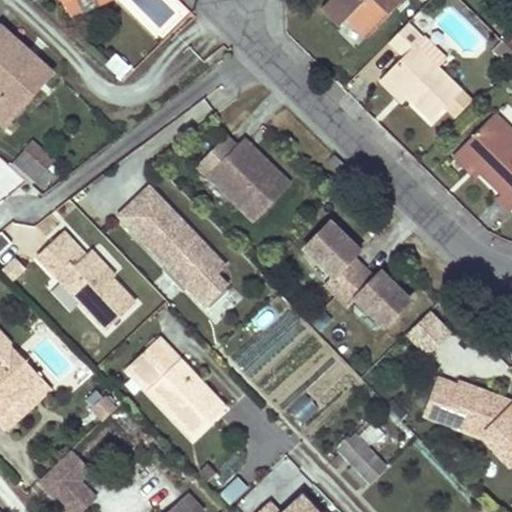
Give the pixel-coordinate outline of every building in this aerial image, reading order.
[(409,0),(339,0),(323,17),(342,36),(360,17),(380,36),(412,2),(409,0)] [(0,91),(4,95),(0,99),(0,119),(6,125),(52,72),(0,27),(0,91)] [(502,44),(511,49),(511,31),(509,30),(502,44)] [(445,69),(409,32),(389,52),(402,66),(385,82),(408,106),(432,130),(445,117),(463,99),(438,74),(445,69)] [(511,60),(501,50),(491,61),(511,81),(511,80),(511,60)] [(117,59),(109,67),(121,79),(130,71),(117,59)] [(408,106),(385,82),(379,88),(402,111),(408,106)] [(475,112),(463,99),(445,117),(458,129),(475,112)] [(511,137),(497,123),(491,129),(511,150),(511,137)] [(511,150),(491,129),(459,162),(481,183),(503,203),(499,207),(511,219),(511,150)] [(237,148),(226,136),(198,165),(210,177),(215,172),(235,192),(233,194),(255,216),(288,183),(265,161),(263,163),(255,156),(258,153),(245,140),(237,148)] [(34,144),(17,162),(40,181),(56,163),(34,144)] [(265,161),(258,153),(255,156),(263,163),(265,161)] [(459,162),(456,166),(477,187),(481,183),(459,162)] [(216,256),(148,184),(118,213),(168,266),(176,258),(193,276),(185,284),(204,305),(226,284),(216,272),(218,271),(217,265),(212,260),(216,256)] [(347,241),(331,226),(306,251),(334,279),(326,286),(350,309),(357,302),(384,330),(410,304),(395,289),(393,288),(391,290),(380,279),(379,278),(375,282),(353,261),(357,256),(346,245),(348,242),(347,241)] [(131,300),(83,250),(81,253),(58,229),(32,254),(102,327),(131,300)] [(0,231),(0,251),(11,242),(1,230),(0,231)] [(348,242),(346,245),(357,256),(361,251),(349,239),(347,241),(348,242)] [(225,264),(216,256),(212,260),(217,265),(218,271),(225,264)] [(193,276),(176,258),(168,266),(185,284),(193,276)] [(384,274),(380,279),(391,290),(393,288),(395,289),(397,287),(384,274)] [(426,355),(451,330),(429,307),(403,332),(426,355)] [(0,328),(0,356),(14,344),(0,328)] [(182,354),(161,332),(126,365),(147,387),(175,360),(182,354)] [(0,356),(0,421),(6,427),(52,384),(14,344),(0,356)] [(175,360),(195,381),(201,374),(182,354),(175,360)] [(175,360),(147,387),(192,435),(227,402),(201,374),(195,381),(175,360)] [(458,386),(435,378),(425,407),(444,414),(442,420),(475,433),(477,427),(483,428),(500,447),(507,441),(511,446),(511,401),(507,407),(492,402),(495,395),(459,381),(458,386)] [(60,393),(52,384),(6,427),(14,436),(60,393)] [(287,410),(302,423),(317,405),(302,393),(287,410)] [(104,394),(90,408),(104,422),(118,408),(104,394)] [(507,407),(511,401),(495,395),(492,402),(507,407)] [(444,414),(425,407),(422,413),(442,420),(444,414)] [(509,465),(511,461),(511,446),(507,441),(500,447),(483,428),(477,427),(475,433),(479,435),(509,465)] [(338,453),(369,486),(388,469),(370,451),(383,439),(373,428),(361,439),(357,436),(338,453)] [(90,474),(72,453),(43,481),(62,500),(80,484),(90,474)] [(218,492),(229,504),(247,487),(235,475),(218,492)] [(82,511),(95,500),(80,484),(62,500),(73,511),(82,511)] [(319,511),(304,494),(301,497),(315,511),(319,511)] [(257,511),(315,511),(301,497),(284,511),(278,511),(268,502),(257,511)] [(198,511),(185,499),(172,511),(198,511)]
